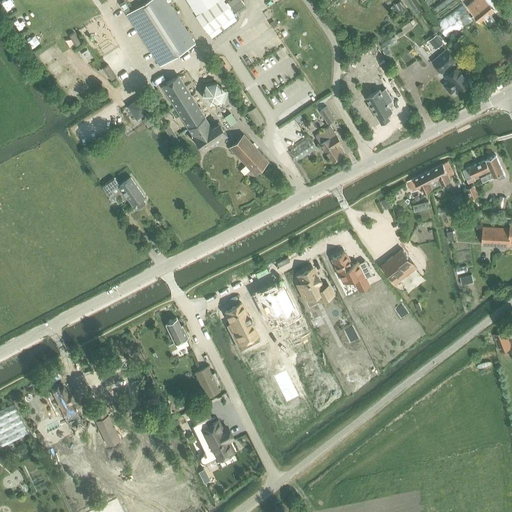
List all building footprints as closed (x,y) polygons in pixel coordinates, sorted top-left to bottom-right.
[(161,65),(195,43),(167,0),(147,0),(127,13),(161,65)] [(187,0),(196,13),(215,0),(187,0)] [(209,35),(235,16),(223,0),(218,0),(196,17),(209,35)] [(241,0),(240,0),(231,7),(234,12),(245,4),(241,0)] [(401,0),(394,5),(400,13),(407,9),(401,0)] [(507,12),(511,8),(506,1),(505,1),(504,0),(473,0),(467,6),(481,21),(501,4),(507,12)] [(121,4),(126,13),(130,10),(125,2),(121,4)] [(474,19),(463,4),(438,22),(449,38),(474,19)] [(410,22),(404,26),(408,31),(413,27),(410,22)] [(69,35),(76,45),(81,42),(74,32),(69,35)] [(429,40),(436,49),(444,42),(436,34),(429,40)] [(394,36),(380,44),(383,50),(398,41),(394,36)] [(460,93),(472,83),(459,67),(458,67),(454,63),(457,61),(448,50),(434,62),(443,72),(448,68),(452,73),(447,77),(450,81),(445,85),(452,93),(457,89),(460,93)] [(116,76),(108,64),(103,67),(111,80),(116,76)] [(380,89),(366,97),(370,104),(368,105),(374,115),(376,114),(382,123),(390,117),(388,113),(393,110),(388,101),(392,99),(388,92),(396,87),(388,73),(379,79),(385,88),(381,91),(380,89)] [(206,119),(178,75),(161,86),(189,130),(206,119)] [(205,84),(202,95),(210,104),(221,101),(225,89),(217,81),(205,84)] [(357,90),(347,96),(354,109),(365,102),(359,94),(371,86),(368,81),(356,89),(357,90)] [(141,97),(128,106),(137,119),(150,110),(141,97)] [(326,107),(320,111),(327,124),(334,119),(326,107)] [(266,122),(257,108),(248,113),(257,127),(266,122)] [(153,123),(148,116),(142,120),(147,127),(153,123)] [(203,152),(228,135),(221,125),(217,128),(215,125),(211,127),(206,119),(189,130),(193,135),(192,136),(194,138),(193,139),(194,141),(197,142),(203,152)] [(331,161),(344,153),(338,143),(341,142),(330,126),(314,136),(331,161)] [(230,147),(246,165),(260,152),(244,134),(230,147)] [(177,135),(171,139),(175,144),(180,140),(177,135)] [(310,137),(290,150),(297,161),(307,154),(310,157),(312,156),(310,152),(312,150),(317,147),(310,137)] [(268,161),(260,152),(246,165),(240,170),(244,175),(250,169),(254,174),(268,161)] [(496,156),(486,160),(490,169),(491,171),(494,177),(497,175),(499,180),(505,177),(496,156)] [(474,177),(490,169),(486,160),(463,170),(468,182),(475,180),(474,177)] [(448,162),(432,169),(437,179),(438,183),(439,185),(451,180),(449,176),(454,174),(448,162)] [(423,193),(439,185),(438,183),(437,179),(432,169),(407,182),(412,192),(421,188),(423,193)] [(133,206),(135,204),(138,208),(140,208),(145,204),(146,203),(143,199),(145,197),(130,177),(119,185),(114,177),(102,186),(111,198),(121,190),(125,196),(127,196),(133,206)] [(479,195),(475,184),(466,188),(471,199),(479,195)] [(462,192),(449,197),(452,205),(465,200),(462,192)] [(500,196),(499,206),(505,207),(507,197),(500,196)] [(388,198),(381,201),(385,209),(391,206),(388,198)] [(430,207),(428,201),(413,205),(415,211),(430,207)] [(511,241),(511,223),(510,223),(510,228),(484,227),(483,244),(510,245),(510,241),(511,241)] [(402,249),(381,265),(395,284),(400,280),(396,276),(413,263),(402,249)] [(372,274),(365,259),(359,263),(358,261),(351,264),(344,251),(332,257),(338,270),(337,271),(343,283),(353,278),(359,290),(370,285),(366,277),(372,274)] [(312,267),(298,274),(301,281),(297,283),(305,299),(317,293),(320,300),(332,294),(327,284),(322,287),(319,281),(316,274),(315,274),(312,267)] [(472,274),(461,277),(463,285),(474,282),(472,274)] [(277,285),(264,291),(274,311),(282,307),(288,318),(300,312),(286,285),(279,288),(277,285)] [(242,303),(226,311),(231,322),(227,324),(239,349),(260,339),(242,303)] [(185,338),(187,337),(182,326),(180,327),(176,319),(173,320),(170,320),(169,322),(167,323),(168,324),(166,325),(175,343),(178,349),(189,344),(185,338)] [(511,345),(506,329),(496,333),(502,350),(511,346),(511,345)] [(207,365),(194,372),(206,396),(219,390),(216,383),(220,381),(215,371),(211,373),(207,365)] [(82,422),(79,416),(72,402),(75,401),(71,394),(68,396),(63,386),(59,388),(57,389),(55,388),(53,391),(51,392),(67,422),(70,428),(82,422)] [(0,448),(28,434),(14,405),(0,411),(0,448)] [(206,407),(190,415),(195,424),(205,419),(211,417),(206,407)] [(121,439),(108,413),(106,414),(104,409),(95,414),(98,419),(95,420),(107,445),(121,439)] [(195,424),(192,425),(204,450),(203,450),(204,453),(203,454),(202,454),(202,455),(201,455),(201,456),(200,456),(200,457),(200,458),(200,459),(201,459),(201,460),(201,461),(202,461),(203,462),(204,462),(205,462),(206,462),(216,457),(217,459),(221,457),(222,457),(222,458),(223,458),(224,458),(225,458),(226,458),(227,458),(228,457),(229,456),(229,455),(229,454),(229,453),(233,451),(228,440),(233,438),(227,426),(222,428),(218,420),(208,425),(205,419),(195,424)] [(204,482),(210,479),(204,468),(198,471),(204,482)]
